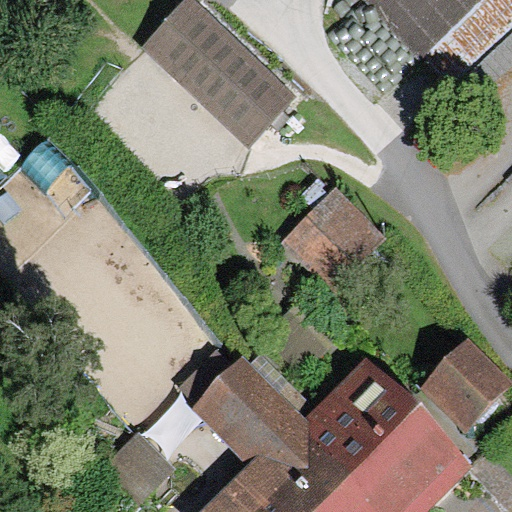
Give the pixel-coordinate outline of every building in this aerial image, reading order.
[(361,0),(412,52),(465,0),(361,0)] [(231,142),(275,99),(179,3),(136,46),(231,142)] [(325,280),(364,240),(320,197),(281,237),(325,280)] [(455,432),(495,393),(455,353),(415,392),(455,432)] [(404,511),(442,475),(349,381),(294,434),(230,369),(188,409),(254,475),(216,511),(404,511)] [(134,499),(164,471),(130,434),(100,462),(134,499)]
